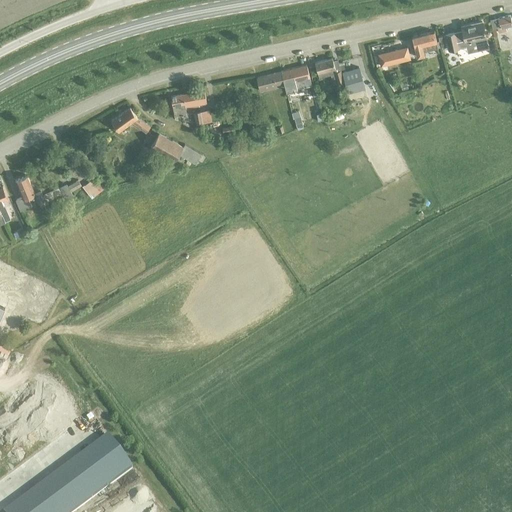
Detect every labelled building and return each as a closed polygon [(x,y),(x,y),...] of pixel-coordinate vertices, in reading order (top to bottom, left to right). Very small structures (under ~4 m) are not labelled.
[(499,18),(490,19),(492,28),(498,27),(499,32),(507,30),(506,26),(511,24),(511,16),(499,18)] [(455,32),(444,34),(448,51),(459,49),(459,47),(465,46),(464,41),(476,39),(479,50),(488,48),(486,39),(482,21),(460,26),(461,31),(455,33),(455,32)] [(436,42),(433,32),(412,37),(417,57),(424,55),(423,52),(437,48),(435,42),(436,42)] [(406,47),(377,55),(380,67),(409,60),(406,47)] [(345,88),(340,71),(338,63),(333,65),(332,59),(315,63),(318,73),(333,69),(337,83),(334,84),(335,90),(345,88)] [(281,71),(284,81),(286,91),(311,85),(306,64),(281,71)] [(358,68),(342,72),(348,92),(364,88),(358,68)] [(284,81),(281,71),(280,71),(280,72),(257,78),(260,90),(267,88),(267,86),(284,81)] [(186,107),(207,103),(204,91),(171,96),(175,119),(178,121),(177,116),(187,114),(186,107)] [(334,105),(329,107),(331,113),(337,111),(334,105)] [(146,133),(150,128),(138,118),(130,108),(111,121),(118,132),(132,122),(146,133)] [(195,117),(197,125),(203,124),(201,112),(195,113),(195,117)] [(300,116),(294,118),(297,127),(303,126),(300,116)] [(196,165),(202,155),(184,145),(183,148),(159,134),(151,148),(174,161),(178,155),(187,160),(191,162),(196,165)] [(143,161),(149,150),(143,146),(137,158),(143,161)] [(34,194),(35,194),(27,175),(15,180),(23,198),(15,201),(20,212),(31,207),(27,197),(34,194)] [(78,180),(69,186),(71,192),(82,186),(78,180)] [(0,210),(1,213),(4,219),(4,220),(9,218),(2,201),(8,198),(3,187),(2,187),(1,185),(0,185),(0,210)] [(35,194),(34,194),(38,204),(45,201),(41,192),(35,194)] [(52,206),(65,200),(64,195),(50,201),(52,206)] [(107,436),(6,511),(74,511),(132,469),(107,436)]
